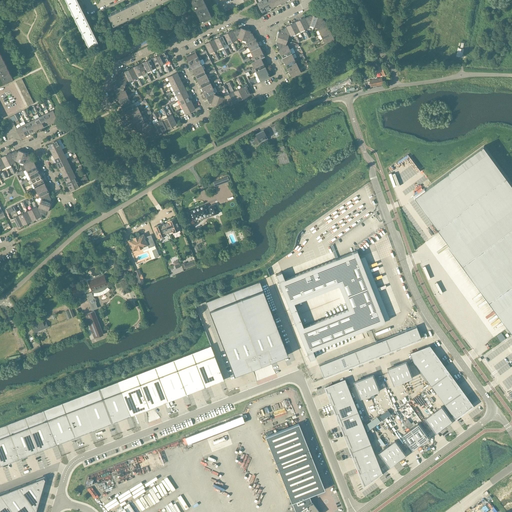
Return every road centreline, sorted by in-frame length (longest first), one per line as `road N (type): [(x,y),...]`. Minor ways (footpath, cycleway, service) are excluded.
road 1 (unclassified): [(0,301),(78,232),(188,165),(284,113),(346,96)]
road 2 (unclassified): [(66,470),(78,458),(297,377),(356,511)]
road 3 (tertiary): [(497,411),(416,295),(373,178)]
road 4 (tertiary): [(360,511),(497,411)]
